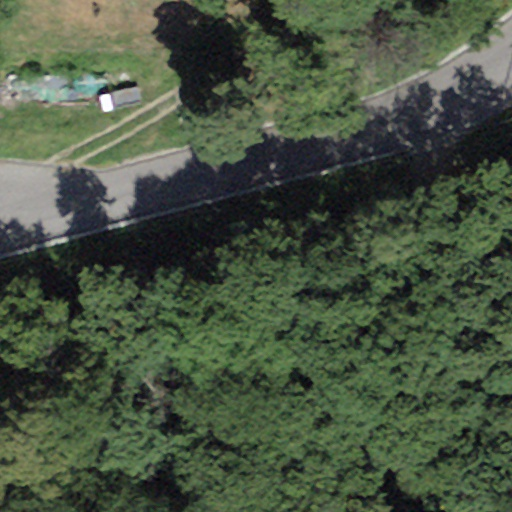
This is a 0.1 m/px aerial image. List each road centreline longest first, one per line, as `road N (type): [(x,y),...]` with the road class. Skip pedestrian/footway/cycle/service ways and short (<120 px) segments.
road 1 (tertiary): [(0,238),(373,144),(491,89),(511,69)]
road 2 (track): [(39,228),(95,151),(219,74),(372,0)]
